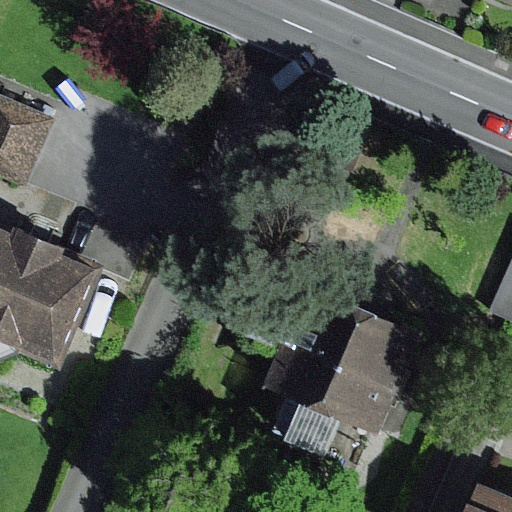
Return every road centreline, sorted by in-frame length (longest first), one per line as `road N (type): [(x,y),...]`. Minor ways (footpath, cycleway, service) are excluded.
road 1 (residential): [(296,24),(82,511)]
road 2 (primary): [(511,117),(296,24)]
